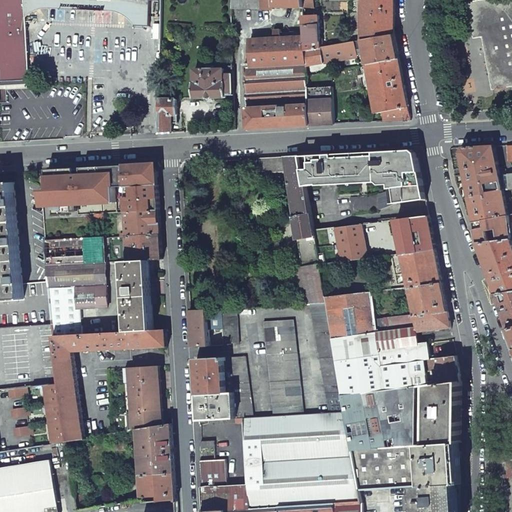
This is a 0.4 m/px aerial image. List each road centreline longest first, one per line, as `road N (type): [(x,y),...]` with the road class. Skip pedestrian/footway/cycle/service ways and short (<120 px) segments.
road 1 (residential): [(171,147),(190,511)]
road 2 (residential): [(430,133),(171,147)]
road 3 (residential): [(171,147),(0,157)]
road 4 (residential): [(458,256),(477,390)]
road 5 (residential): [(511,378),(472,269),(458,256)]
road 6 (residential): [(408,0),(430,133)]
road 7 (residential): [(430,133),(458,256)]
road 8 (unknown): [(0,388),(38,384),(33,334),(0,334)]
road 9 (residential): [(477,390),(475,511)]
